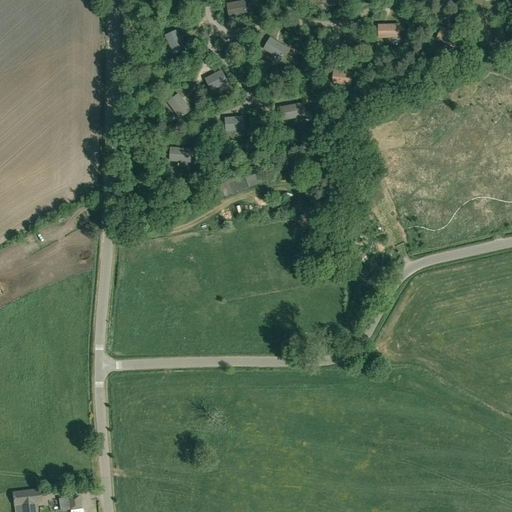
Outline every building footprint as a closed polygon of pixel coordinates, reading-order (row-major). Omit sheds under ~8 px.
[(245,1),(227,4),(230,17),(247,14),(245,1)] [(399,37),(399,24),(379,25),(379,38),(399,37)] [(442,27),(437,39),(454,45),(458,34),(442,27)] [(177,30),(166,36),(174,54),(186,49),(177,30)] [(288,48),(271,38),(264,49),(281,59),(288,48)] [(221,71),(206,79),(212,90),(227,82),(221,71)] [(333,83),(350,85),(352,73),(335,71),(333,83)] [(178,94),(168,102),(180,118),(191,110),(178,94)] [(281,108),(283,119),(305,115),(303,103),(281,108)] [(227,131),(244,130),(243,117),(226,118),(227,131)] [(191,149),(171,148),(170,161),(190,162),(191,149)] [(274,197),(283,194),(281,188),(272,192),(274,197)] [(254,219),(269,211),(267,206),(252,213),(254,219)] [(25,503),(25,511),(34,511),(33,502),(41,501),(40,489),(12,493),(14,505),(25,503)] [(80,494),(68,495),(69,508),(81,507),(80,494)]
